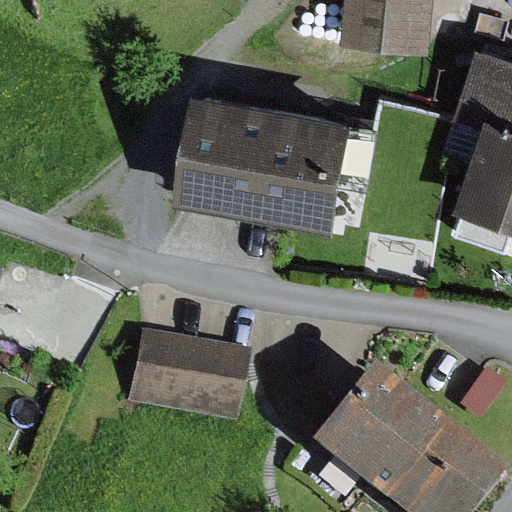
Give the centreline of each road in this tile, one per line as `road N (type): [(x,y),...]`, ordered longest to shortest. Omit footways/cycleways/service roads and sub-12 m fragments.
road 1 (unclassified): [(511,336),(127,264),(0,216)]
road 2 (track): [(127,264),(188,73),(269,0)]
